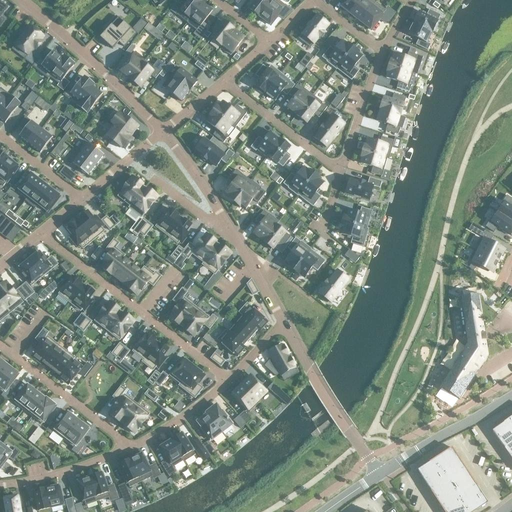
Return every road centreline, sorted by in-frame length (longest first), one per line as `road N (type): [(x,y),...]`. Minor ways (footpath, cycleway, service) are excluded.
road 1 (residential): [(40,233),(228,379)]
road 2 (unclassified): [(16,0),(164,130)]
road 3 (unclassified): [(283,321),(378,473)]
road 4 (residential): [(0,344),(130,446)]
road 5 (unclassified): [(378,473),(511,396)]
road 6 (residential): [(224,80),(338,168)]
road 7 (residential): [(130,446),(0,485)]
road 8 (residential): [(381,51),(338,168)]
